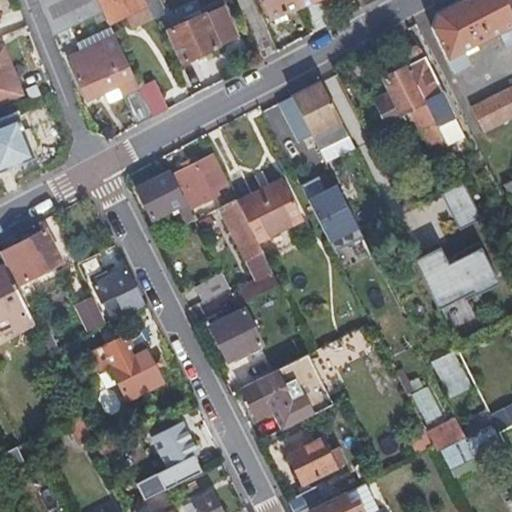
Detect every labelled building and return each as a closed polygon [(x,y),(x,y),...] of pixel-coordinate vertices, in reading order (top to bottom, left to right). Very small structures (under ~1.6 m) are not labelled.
[(39,0),(54,35),(103,10),(97,0),(39,0)] [(100,0),(112,24),(126,17),(133,30),(155,19),(150,8),(149,6),(145,0),(100,0)] [(301,6),(298,0),(262,0),(270,19),(301,6)] [(511,17),(503,0),(461,0),(435,14),(431,26),(455,73),(471,65),(467,58),(481,51),(478,43),(499,33),(507,47),(511,44),(511,88),(471,108),(483,132),(511,117),(511,17)] [(511,0),(503,0),(511,17),(511,0)] [(184,62),(220,47),(219,45),(238,37),(224,8),(206,16),(205,14),(169,30),(184,62)] [(79,43),(83,51),(68,58),(87,101),(105,93),(110,104),(125,97),(138,125),(153,117),(140,88),(136,79),(116,36),(111,28),(79,43)] [(0,102),(23,94),(4,47),(0,48),(0,102)] [(443,140),(447,147),(465,138),(420,49),(402,58),(406,66),(443,140)] [(375,101),(388,128),(403,121),(400,115),(410,110),(429,147),(443,140),(406,66),(382,79),(390,94),(375,101)] [(193,69),(182,74),(193,96),(204,91),(193,69)] [(154,81),(140,88),(153,117),(168,109),(154,81)] [(341,121),(321,82),(292,97),(312,135),(341,121)] [(279,104),(299,142),(306,138),(315,155),(320,152),(312,135),(292,97),(279,104)] [(0,172),(35,158),(18,117),(0,123),(0,172)] [(326,163),(356,148),(350,137),(320,152),(326,163)] [(184,169),(173,175),(190,210),(205,203),(202,198),(214,192),(229,185),(213,155),(194,164),(191,159),(182,164),(184,169)] [(297,179),(320,225),(350,210),(326,164),(297,179)] [(137,189),(152,220),(178,207),(186,223),(195,219),(190,210),(173,175),(171,171),(137,189)] [(303,219),(283,180),(238,203),(262,251),(267,260),(298,244),(289,226),(303,219)] [(511,180),(503,185),(511,201),(511,180)] [(459,184),(439,196),(455,223),(475,212),(459,184)] [(217,199),(214,192),(202,198),(205,203),(206,205),(217,199)] [(247,259),(262,251),(238,203),(237,201),(225,207),(227,211),(223,213),(247,259)] [(199,222),(203,230),(214,225),(210,216),(199,222)] [(45,231),(0,253),(0,254),(6,265),(26,306),(37,300),(27,281),(62,264),(45,231)] [(410,261),(434,311),(495,282),(479,249),(446,265),(438,248),(410,261)] [(356,264),(350,251),(337,258),(344,271),(356,264)] [(101,253),(78,264),(84,276),(107,265),(101,253)] [(344,271),(348,279),(360,271),(356,264),(344,271)] [(0,267),(0,334),(13,329),(33,319),(26,306),(6,265),(0,267)] [(110,311),(115,320),(144,305),(126,269),(93,285),(101,301),(112,296),(117,307),(110,311)] [(203,302),(229,288),(221,273),(195,287),(203,302)] [(253,298),(247,287),(234,294),(239,305),(253,298)] [(107,324),(94,297),(77,306),(86,323),(90,333),(107,324)] [(263,344),(246,309),(210,327),(227,362),(263,344)] [(33,319),(13,329),(16,336),(36,326),(33,319)] [(51,352),(90,333),(86,323),(55,337),(52,329),(42,334),(51,352)] [(128,401),(164,384),(155,366),(153,361),(146,346),(135,352),(127,334),(92,351),(97,363),(101,370),(111,366),(128,401)] [(432,361),(450,398),(474,387),(456,350),(432,361)] [(97,363),(92,351),(83,356),(88,367),(97,363)] [(161,357),(153,361),(155,366),(163,362),(161,357)] [(259,443),(332,406),(307,357),(234,393),(259,443)] [(412,395),(426,423),(443,415),(428,387),(412,395)] [(511,425),(511,407),(501,413),(509,427),(511,425)] [(474,433),(495,423),(488,409),(467,420),(474,433)] [(93,439),(81,415),(66,423),(78,447),(93,439)] [(456,418),(428,433),(434,444),(437,451),(466,437),(456,418)] [(151,437),(176,485),(202,472),(194,458),(199,455),(182,421),(151,437)] [(493,430),(444,454),(455,476),(504,453),(493,430)] [(109,432),(94,440),(102,456),(118,448),(109,432)] [(286,456),(303,487),(337,469),(321,437),(313,441),(310,434),(299,439),(303,447),(286,456)] [(0,449),(8,445),(3,436),(0,437),(0,449)] [(303,447),(299,439),(282,447),(286,456),(303,447)] [(17,448),(0,456),(0,458),(5,469),(23,460),(17,448)] [(358,499),(364,511),(375,511),(379,510),(366,483),(346,494),(351,503),(358,499)] [(186,511),(222,511),(213,492),(184,507),(186,511)] [(292,511),(300,511),(311,507),(303,492),(287,501),(292,511)] [(364,511),(358,499),(351,503),(346,494),(309,511),(364,511)]
